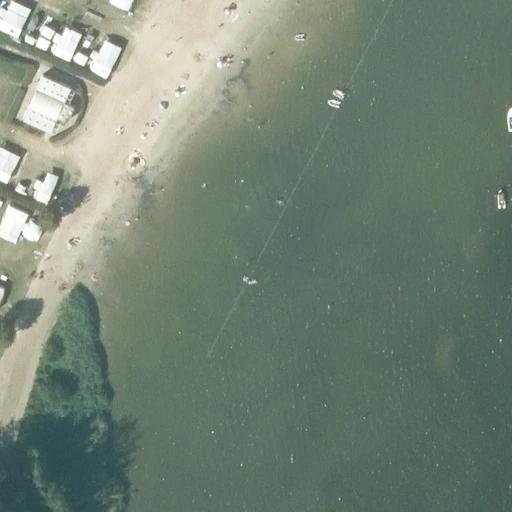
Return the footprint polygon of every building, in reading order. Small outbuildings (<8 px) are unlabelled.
[(97,37),(85,57),(102,67),(114,47),(97,37)] [(74,89),(42,74),(35,88),(38,89),(30,105),(28,104),(22,118),(54,133),(60,118),(71,123),(78,108),(67,103),(74,89)] [(34,191),(46,195),(54,170),(42,166),(34,191)] [(8,218),(29,227),(38,208),(17,198),(8,218)] [(0,309),(2,311),(9,290),(0,286),(0,309)]
